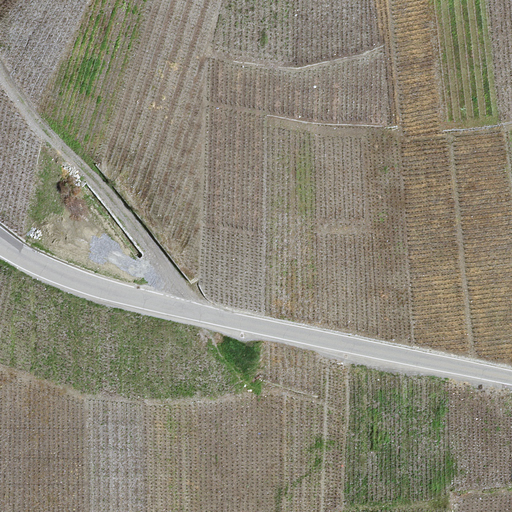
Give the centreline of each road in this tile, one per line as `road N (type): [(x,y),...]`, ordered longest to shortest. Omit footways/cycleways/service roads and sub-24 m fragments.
road 1 (tertiary): [(0,244),(55,273),(141,299),(511,378)]
road 2 (track): [(0,57),(66,151),(162,258),(175,307)]
